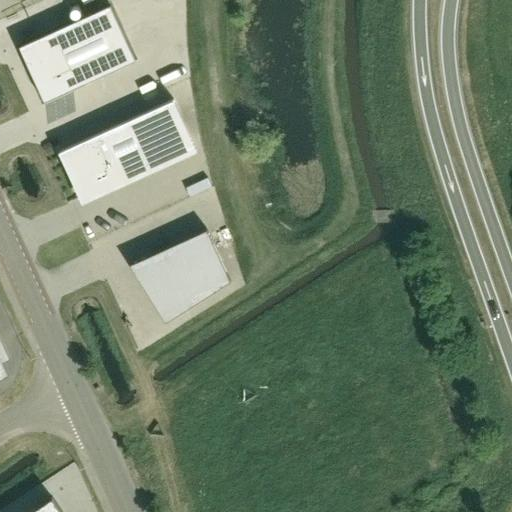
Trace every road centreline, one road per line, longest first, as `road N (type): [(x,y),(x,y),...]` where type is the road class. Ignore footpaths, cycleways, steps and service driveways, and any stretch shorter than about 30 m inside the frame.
road 1 (trunk): [(421,0),(417,45),(433,133),(511,366)]
road 2 (trunk): [(511,275),(452,98),(451,0)]
road 3 (tertiary): [(72,389),(0,230)]
road 4 (tertiary): [(129,511),(72,389)]
